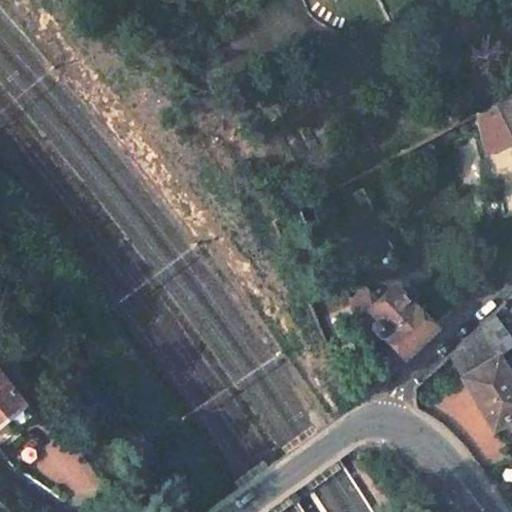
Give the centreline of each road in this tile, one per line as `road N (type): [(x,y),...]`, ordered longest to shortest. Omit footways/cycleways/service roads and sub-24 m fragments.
road 1 (residential): [(511,272),(424,360),(378,420)]
road 2 (secondary): [(378,420),(352,427),(233,511)]
road 3 (secondary): [(475,511),(411,428),(378,420)]
